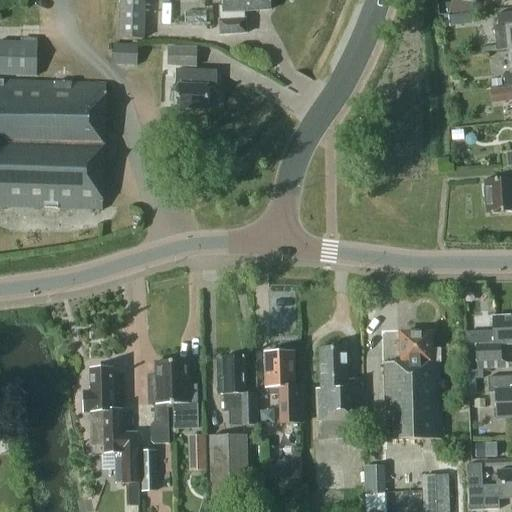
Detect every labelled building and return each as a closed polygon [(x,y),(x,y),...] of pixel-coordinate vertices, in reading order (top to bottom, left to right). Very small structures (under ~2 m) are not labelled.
[(145,0),(120,0),(119,38),(144,39),(145,0)] [(222,0),(223,6),(219,6),(219,21),(220,35),(246,33),(245,19),(244,11),(270,10),(269,0),(222,0)] [(496,51),(508,49),(511,48),(511,12),(496,14),(498,26),(494,27),(496,51)] [(449,27),(473,24),(472,13),(448,16),(449,27)] [(37,44),(0,42),(0,75),(36,77),(37,44)] [(137,45),(113,44),(112,64),(136,66),(137,45)] [(196,49),(169,48),(168,64),(196,65),(196,49)] [(511,48),(508,49),(510,73),(503,74),(504,87),(511,85),(511,48)] [(217,70),(176,69),(176,86),(178,87),(178,108),(208,109),(209,87),(217,88),(217,70)] [(0,206),(102,210),(106,84),(2,79),(0,79),(0,206)] [(492,104),(511,101),(511,87),(490,90),(492,104)] [(511,178),(482,181),(483,197),(486,197),(487,214),(511,212),(511,178)] [(511,344),(511,316),(493,317),(494,345),(476,345),(477,361),(500,360),(500,345),(511,344)] [(432,349),(431,330),(401,331),(402,361),(384,361),(387,440),(442,438),(439,349),(432,349)] [(348,379),(347,347),(319,348),(319,363),(315,364),(315,382),(320,382),(320,389),(316,389),(317,420),(318,440),(350,439),(349,419),(364,419),(362,379),(348,379)] [(294,389),(293,353),(265,354),(266,389),(279,389),(280,425),(303,424),(302,389),(294,389)] [(241,359),(237,355),(230,355),(226,360),(223,360),(223,367),(215,367),(217,397),(223,396),(224,414),(229,414),(230,428),(257,426),(256,396),(246,397),(244,359),(241,359)] [(174,406),(172,363),(156,364),(156,377),(148,378),(149,407),(153,407),(154,425),(150,425),(150,442),(154,445),(168,444),(167,406),(174,406)] [(189,388),(189,363),(172,363),(174,406),(174,431),(198,430),(198,405),(198,388),(189,388)] [(114,412),(112,370),(92,371),(93,394),(83,394),(84,412),(92,412),(93,447),(106,446),(106,456),(114,456),(116,485),(126,485),(127,507),(139,507),(138,484),(140,483),(138,433),(123,433),(122,412),(114,412)] [(483,378),(483,370),(467,370),(467,378),(483,378)] [(511,375),(488,377),(488,393),(495,392),(497,418),(511,416),(511,375)] [(206,471),(204,436),(187,436),(189,472),(206,471)] [(249,501),(247,436),(209,437),(210,502),(249,501)] [(485,458),(485,444),(475,444),(475,458),(485,458)] [(157,492),(156,451),(140,452),(142,493),(157,492)] [(302,490),(300,460),(269,461),(270,491),(302,490)] [(386,493),(385,464),(370,465),(370,493),(386,493)] [(481,464),(466,465),(469,510),(483,510),(499,509),(498,499),(511,497),(511,469),(496,471),(497,485),(482,486),(481,464)] [(449,511),(447,476),(422,477),(423,511),(449,511)]
